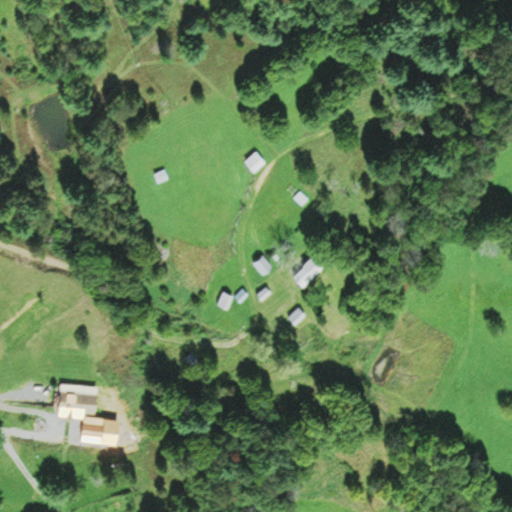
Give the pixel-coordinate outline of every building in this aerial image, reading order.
[(246,160),(258,149),(266,159),(255,169),(246,160)] [(155,171),(167,168),(170,178),(158,181),(155,171)] [(295,196),(300,190),(309,197),(303,203),(295,196)] [(255,260),(265,254),(273,267),(263,273),(255,260)] [(317,254),(326,265),(303,284),(294,273),(317,254)] [(266,285),(273,291),(266,298),(259,292),(266,285)] [(244,288),(249,293),(241,300),(236,296),(244,288)] [(224,290),(233,293),(229,305),(220,302),(224,290)] [(300,306),(307,313),(297,322),(290,314),(300,306)] [(59,410),(61,383),(99,386),(96,413),(59,410)] [(85,432),(87,417),(107,419),(105,434),(85,432)]
